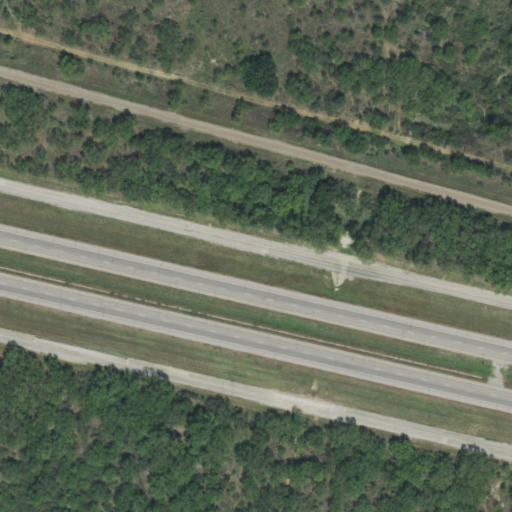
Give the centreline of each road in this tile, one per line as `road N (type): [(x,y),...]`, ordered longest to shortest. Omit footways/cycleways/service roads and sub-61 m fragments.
road 1 (residential): [(0,74),(511,219)]
road 2 (tertiary): [(511,457),(0,337)]
road 3 (motorway): [(511,353),(0,235)]
road 4 (motorway): [(0,280),(511,398)]
road 5 (tertiary): [(511,302),(0,184)]
